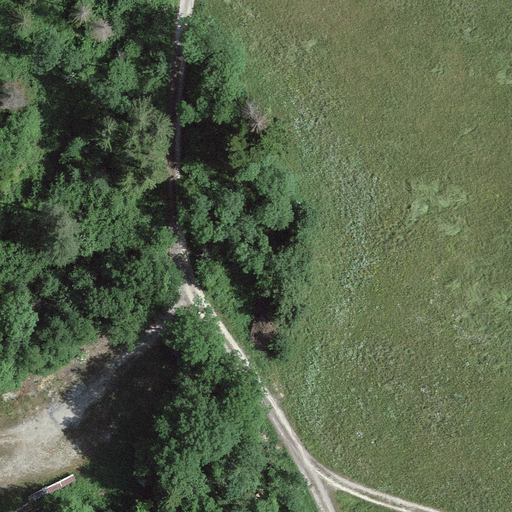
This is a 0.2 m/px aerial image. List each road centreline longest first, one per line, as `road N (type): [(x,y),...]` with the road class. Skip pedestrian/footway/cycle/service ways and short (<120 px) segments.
road 1 (track): [(333,511),(247,354),(184,271),(183,0)]
road 2 (track): [(184,271),(154,322),(77,393),(0,440)]
road 3 (track): [(318,475),(433,511)]
